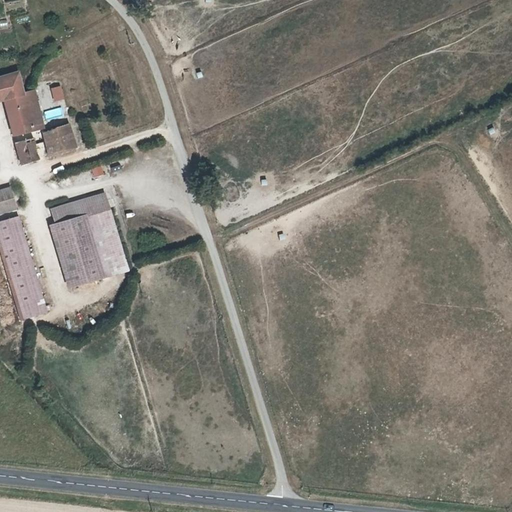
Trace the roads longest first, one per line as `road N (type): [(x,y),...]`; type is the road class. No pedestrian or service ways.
road 1 (unclassified): [(282,507),(172,125)]
road 2 (secondary): [(0,477),(282,507)]
road 3 (unclassified): [(0,178),(172,125)]
road 4 (unclassified): [(172,125),(145,48),(107,0)]
